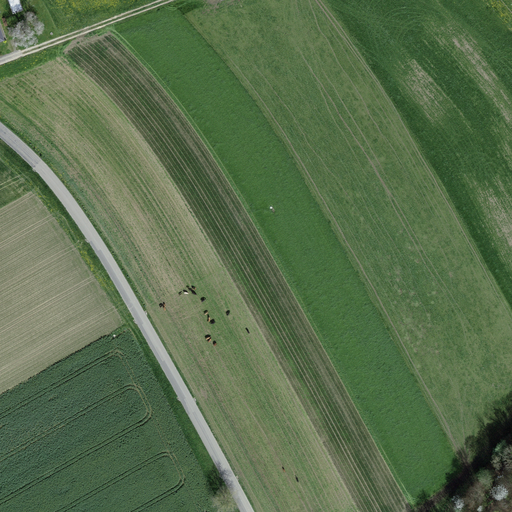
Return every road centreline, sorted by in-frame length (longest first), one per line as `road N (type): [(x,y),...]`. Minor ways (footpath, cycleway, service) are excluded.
road 1 (unclassified): [(246,511),(83,221),(0,128)]
road 2 (track): [(0,60),(167,0)]
road 3 (track): [(420,511),(511,415)]
